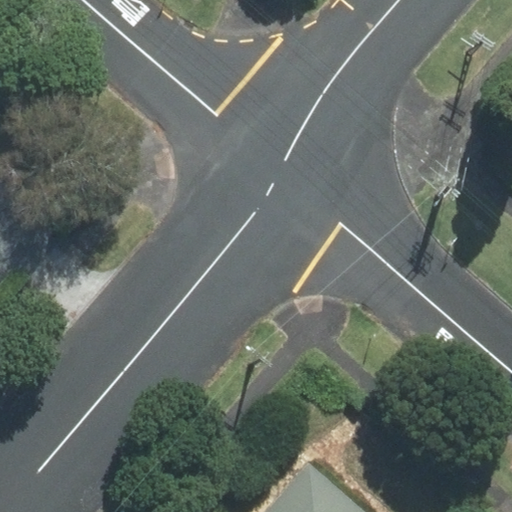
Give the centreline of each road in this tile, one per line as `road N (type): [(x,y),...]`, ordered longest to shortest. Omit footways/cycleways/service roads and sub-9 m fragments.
road 1 (residential): [(275,170),(250,222),(2,511)]
road 2 (residential): [(511,374),(275,170)]
road 3 (residential): [(275,170),(79,0)]
road 4 (residential): [(403,0),(306,116),(275,170)]
